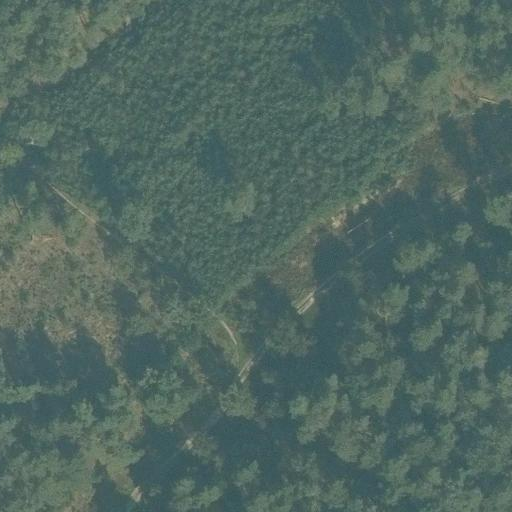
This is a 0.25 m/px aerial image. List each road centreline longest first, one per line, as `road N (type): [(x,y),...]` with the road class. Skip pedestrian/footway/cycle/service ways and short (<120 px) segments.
road 1 (track): [(0,154),(236,372)]
road 2 (track): [(236,372),(134,488)]
